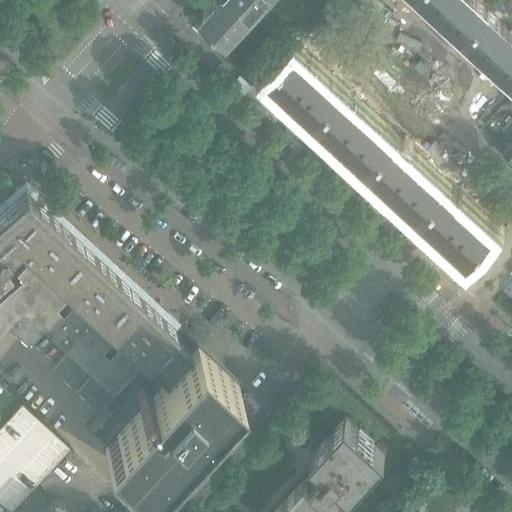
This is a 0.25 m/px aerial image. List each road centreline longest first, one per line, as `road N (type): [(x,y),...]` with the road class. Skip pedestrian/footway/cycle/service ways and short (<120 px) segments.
road 1 (residential): [(24,127),(306,367)]
road 2 (tertiary): [(68,89),(342,323)]
road 3 (tertiary): [(388,265),(131,28)]
road 4 (tertiary): [(342,323),(511,473)]
road 5 (residential): [(306,367),(163,511)]
road 6 (tertiary): [(511,375),(388,265)]
